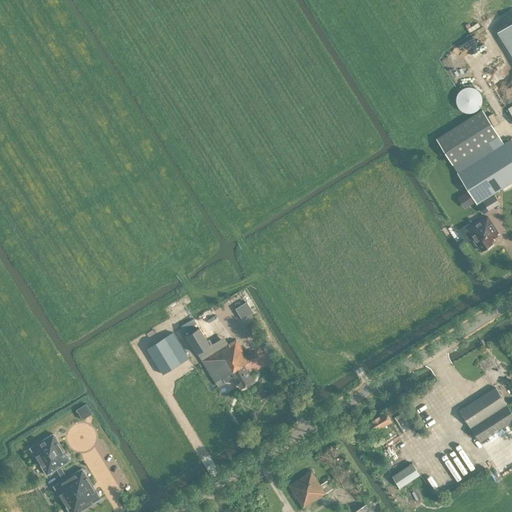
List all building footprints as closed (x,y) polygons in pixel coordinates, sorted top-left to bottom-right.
[(511,22),(499,31),(511,50),(511,22)] [(481,100),(481,97),(480,95),(479,93),(478,91),(476,89),(473,88),(471,87),(468,87),(464,87),(461,88),(459,90),(457,92),(456,94),(455,97),(455,100),(455,103),(456,105),(458,109),(460,111),(462,112),(465,113),(467,113),(470,113),(473,112),(476,111),(477,109),(479,107),(480,105),(481,102),(481,100)] [(482,109),(436,138),(452,164),(458,172),(504,143),(498,134),(482,109)] [(458,172),(457,172),(468,190),(475,201),(477,204),(482,201),(511,181),(511,139),(511,138),(504,143),(458,172)] [(468,190),(461,195),(468,205),(475,201),(468,190)] [(482,201),(477,204),(484,214),(489,211),(482,201)] [(469,223),(459,229),(461,232),(467,243),(473,239),(473,241),(476,245),(478,246),(479,245),(482,250),(492,244),(490,241),(494,239),(493,237),(498,233),(487,216),(471,226),(469,223)] [(242,319),(254,312),(247,301),(236,308),(242,319)] [(186,334),(199,326),(194,318),(181,326),(186,334)] [(186,334),(186,335),(197,353),(211,345),(199,326),(186,334)] [(163,374),(180,363),(164,337),(147,348),(163,374)] [(228,344),(201,360),(215,382),(222,377),(225,383),(234,377),(241,387),(253,380),(243,364),(249,361),(236,339),(228,344)] [(502,373),(510,367),(504,357),(494,363),(491,357),(479,365),(487,377),(491,382),(503,374),(502,373)] [(459,410),(470,427),(480,442),(511,421),(511,412),(495,387),(468,405),(459,410)] [(86,403),(76,409),(82,419),(93,413),(86,403)] [(371,434),(393,422),(387,412),(366,424),(371,434)] [(53,433),(30,447),(47,474),(56,469),(63,480),(53,486),(69,511),(79,511),(101,498),(82,468),(67,477),(60,466),(70,460),(53,433)] [(412,462),(392,476),(400,487),(420,474),(412,462)] [(289,485),(303,507),(326,493),(326,492),(332,488),(327,480),(320,484),(311,471),(289,485)] [(382,511),(374,499),(352,511),(382,511)]
